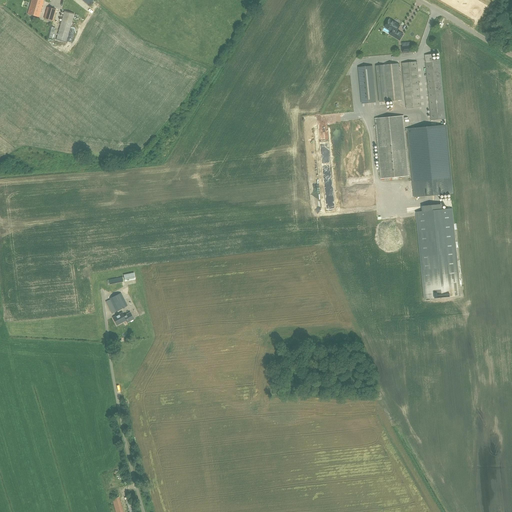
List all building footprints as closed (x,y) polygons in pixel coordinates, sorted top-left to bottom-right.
[(40,0),(31,0),(28,14),(39,17),(44,1),(40,0)] [(53,21),(56,11),(56,10),(47,7),(44,18),(53,21)] [(75,14),(64,11),(56,40),(66,43),(75,14)] [(387,23),(385,27),(391,31),(389,34),(399,40),(403,34),(397,31),(400,26),(389,19),(389,20),(387,21),(386,22),(387,23)] [(425,55),(426,61),(431,120),(446,119),(440,59),(433,60),(432,54),(425,55)] [(417,62),(402,63),(407,108),(422,107),(417,62)] [(399,64),(385,65),(388,101),(402,100),(399,64)] [(388,101),(385,65),(376,66),(379,102),(388,101)] [(359,67),(362,104),(376,102),(373,66),(359,67)] [(375,119),(381,179),(410,176),(404,116),(375,119)] [(447,125),(408,128),(412,171),(451,167),(447,125)] [(451,167),(412,171),(414,198),(454,194),(451,167)] [(461,296),(453,208),(416,212),(417,218),(424,299),(461,296)] [(134,272),(124,274),(125,281),(135,279),(134,272)] [(124,282),(123,276),(108,280),(109,285),(124,282)] [(128,305),(121,293),(110,299),(116,312),(128,305)] [(130,312),(124,316),(127,322),(134,319),(130,312)] [(122,313),(113,318),(117,325),(126,320),(124,316),(122,313)] [(125,511),(121,496),(112,498),(112,499),(115,511),(125,511)] [(131,511),(136,511),(131,497),(127,499),(131,511)]
